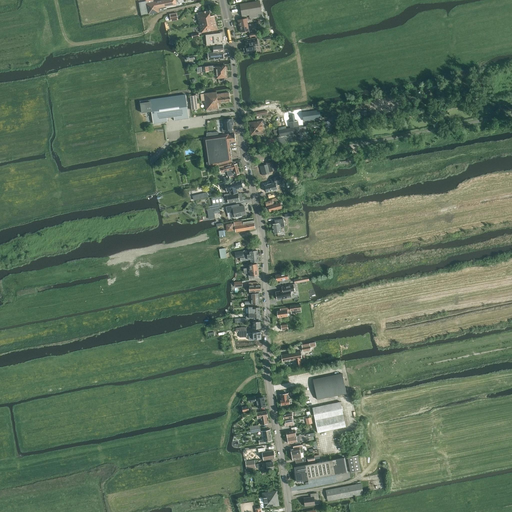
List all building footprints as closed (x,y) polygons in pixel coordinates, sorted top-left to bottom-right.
[(164,0),(146,4),(148,14),(164,11),(163,7),(176,4),(175,0),(164,0)] [(249,15),(258,13),(262,13),(260,1),(240,4),(242,16),(249,15)] [(197,13),(199,24),(215,21),(214,16),(210,16),(209,11),(197,13)] [(170,14),(171,21),(178,20),(177,13),(170,14)] [(142,24),(155,22),(153,15),(141,17),(142,24)] [(215,21),(199,24),(201,33),(217,29),(215,21)] [(207,46),(210,45),(222,44),(221,33),(206,35),(207,46)] [(245,54),(249,53),(256,52),(255,44),(258,44),(257,38),(245,40),(246,45),(243,46),(245,54)] [(223,51),(214,52),(208,52),(208,54),(206,54),(206,60),(209,59),(224,58),(223,51)] [(226,66),(213,67),(213,66),(197,67),(198,72),(203,72),(209,72),(209,71),(216,70),(216,79),(227,78),(226,66)] [(204,95),(202,95),(202,98),(205,98),(206,110),(219,108),(218,105),(221,104),(220,103),(230,101),(229,92),(217,94),(217,92),(204,94),(204,95)] [(140,101),(142,113),(152,111),(153,123),(168,121),(167,117),(174,116),(174,120),(189,118),(186,95),(140,101)] [(302,112),(303,121),(316,119),(321,118),(319,110),(314,110),(314,107),(306,108),(306,111),(302,112)] [(278,130),(279,135),(267,137),(268,140),(260,142),(261,148),(269,146),(269,143),(278,141),(278,144),(309,138),(308,131),(309,131),(308,126),(299,128),(298,121),(295,121),(294,114),(290,115),(292,122),(289,122),(290,128),(287,129),(283,116),(280,117),(284,129),(278,130)] [(223,120),(225,128),(222,129),(223,133),(232,132),(232,127),(231,127),(231,125),(233,125),(232,119),(223,120)] [(265,121),(262,121),(249,123),(251,135),(264,133),(262,124),(265,124),(265,121)] [(212,136),(203,138),(207,167),(220,165),(232,161),(229,142),(236,141),(235,134),(228,135),(228,134),(218,135),(212,136)] [(260,166),(261,171),(269,169),(269,170),(272,169),(273,171),(276,170),(276,169),(279,169),(277,161),(274,162),(274,161),(265,163),(266,164),(260,166)] [(233,162),(219,165),(221,173),(227,171),(228,177),(229,176),(237,175),(240,174),(237,164),(234,164),(233,162)] [(265,185),(266,192),(277,189),(276,185),(282,184),(280,177),(271,180),(272,183),(265,185)] [(238,193),(237,189),(243,187),(241,180),(225,184),(227,192),(229,191),(230,195),(238,193)] [(222,197),(212,199),(213,205),(221,204),(223,203),(223,204),(223,203),(223,199),(227,198),(228,203),(243,200),(241,193),(229,195),(229,194),(224,194),(224,196),(222,197)] [(266,206),(268,206),(269,212),(282,208),(280,203),(275,204),(274,201),(282,199),(281,196),(277,197),(265,201),(266,206)] [(238,204),(228,206),(228,209),(230,209),(230,212),(231,218),(234,217),(246,215),(244,205),(238,207),(238,204)] [(275,224),(272,224),(274,234),(281,232),(281,227),(285,226),(283,218),(274,220),(275,224)] [(243,231),(243,232),(244,232),(244,230),(255,229),(254,220),(243,222),(243,221),(234,223),(235,232),(243,231)] [(258,269),(244,271),(244,274),(248,273),(249,276),(249,279),(255,278),(254,275),(258,275),(259,274),(259,272),(258,272),(258,269)] [(280,281),(280,283),(289,282),(287,273),(276,275),(277,281),(280,281)] [(258,282),(249,283),(249,292),(254,292),(261,291),(261,284),(258,284),(258,282)] [(294,290),(293,285),(282,287),(283,290),(276,292),(277,300),(292,297),(290,291),(294,290)] [(280,310),(277,311),(278,317),(288,316),(287,312),(291,311),(301,310),(300,304),(290,305),(290,307),(287,308),(280,309),(280,310)] [(260,313),(249,313),(249,316),(246,316),(246,318),(235,319),(235,323),(246,322),(246,319),(253,319),(253,318),(260,318),(260,313)] [(283,362),(294,360),(294,361),(296,361),(297,367),(302,366),(300,358),(302,358),(300,351),(281,355),(283,362)] [(317,399),(324,398),(346,393),(342,373),(313,380),(317,399)] [(289,399),(288,393),(280,395),(281,400),(282,405),(289,404),(289,403),(291,403),(291,399),(289,399)] [(255,397),(249,398),(249,402),(256,401),(257,400),(258,408),(265,407),(264,397),(256,398),(256,399),(255,399),(255,397)] [(341,402),(312,408),(318,433),(346,427),(341,402)] [(261,418),(262,425),(268,424),(267,417),(268,417),(267,411),(257,413),(258,418),(261,418)] [(286,432),(287,437),(296,436),(295,430),(297,430),(297,427),(291,428),(292,431),(286,432)] [(261,431),(262,440),(259,440),(260,444),(265,443),(265,442),(272,440),(270,430),(261,431)] [(296,436),(287,437),(288,443),(295,442),(295,444),(300,443),(299,435),(296,436)] [(292,454),(301,453),(303,452),(302,445),(293,446),(294,448),(291,449),(292,454)] [(275,458),(273,451),(262,453),(264,460),(275,458)] [(292,454),(293,460),(296,460),(296,461),(296,463),(305,461),(305,459),(305,457),(301,458),(301,454),(301,453),(292,454)] [(348,457),(351,473),(360,471),(358,455),(348,457)] [(294,467),(297,481),(347,472),(344,457),(294,467)] [(274,469),(273,462),(257,464),(257,468),(259,467),(260,468),(263,467),(267,466),(267,470),(265,470),(274,469)] [(326,490),(328,501),(363,494),(361,483),(326,490)] [(270,492),(263,493),(264,497),(264,501),(264,503),(265,505),(265,507),(272,506),(279,505),(278,498),(277,491),(270,492)] [(317,499),(317,493),(310,494),(311,497),(304,498),(305,506),(315,505),(314,499),(317,499)]
